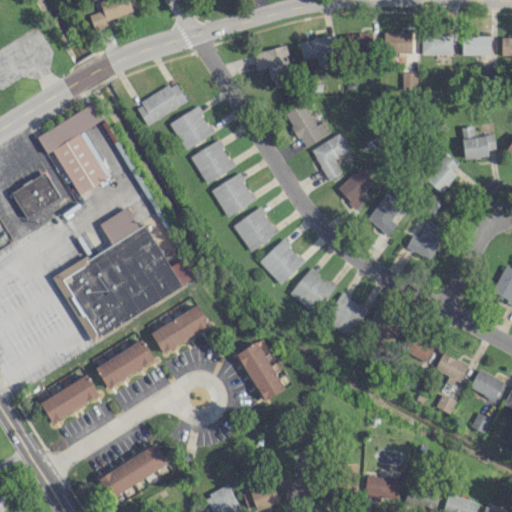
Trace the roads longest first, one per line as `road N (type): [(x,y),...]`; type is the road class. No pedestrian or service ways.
road 1 (residential): [(197,32),(297,197),(367,267),(511,344)]
road 2 (tertiary): [(0,129),(101,66),(197,32),(359,0)]
road 3 (residential): [(44,472),(177,393)]
road 4 (secondary): [(0,403),(69,511)]
road 5 (residential): [(216,396),(198,375),(177,393),(195,414),(216,396)]
